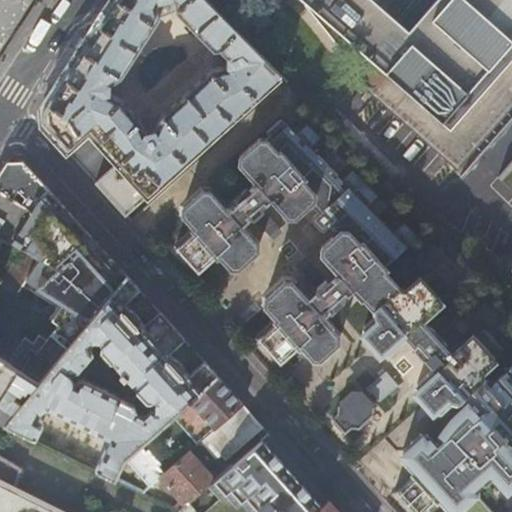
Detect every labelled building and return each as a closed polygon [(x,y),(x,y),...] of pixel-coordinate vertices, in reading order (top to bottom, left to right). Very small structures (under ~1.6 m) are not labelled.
[(41,108),(42,123),(81,165),(125,214),(279,79),(204,0),(110,0),(81,46),(41,108)] [(511,0),(294,0),(302,6),(347,58),(387,12),(372,0),(415,0),(349,75),(457,170),(511,107),(511,0)] [(250,192),(246,192),(233,204),(234,205),(228,211),(212,193),(204,192),(186,208),(185,217),(196,229),(194,231),(195,233),(177,249),(199,271),(216,254),(217,255),(219,253),(230,266),(238,267),(256,250),(257,243),(241,225),(251,216),(253,217),(259,212),(262,209),(261,207),(271,197),(288,216),(295,216),(308,205),(315,206),(320,212),(312,218),(322,230),(330,223),(337,232),(322,246),(322,253),(338,273),(328,282),(325,281),(318,287),(318,291),(309,299),(292,281),(285,280),(265,297),(264,303),(276,317),(274,319),(275,321),(257,337),(281,363),(299,347),(300,348),(302,346),(314,358),(321,360),(338,345),(339,334),(331,326),(331,324),(324,315),(330,310),(333,311),(343,302),(344,294),(347,295),(353,289),(361,298),(364,296),(375,309),(376,318),(365,327),(365,333),(381,351),(388,352),(406,337),(415,346),(414,348),(426,361),(427,360),(436,369),(419,384),(418,390),(434,410),(442,410),(452,401),(460,403),(460,406),(464,412),(462,415),(467,420),(460,424),(452,426),(440,446),(430,436),(422,436),(403,452),(403,459),(415,472),(413,474),(414,475),(396,491),(414,511),(424,511),(437,501),(438,502),(440,500),(450,511),(448,511),(490,511),(477,497),(478,488),(482,484),(485,487),(497,478),(508,490),(511,486),(511,369),(506,370),(505,374),(488,389),(482,382),(484,380),(483,373),(496,361),(496,360),(474,336),(467,341),(438,308),(444,302),(422,278),(408,290),(404,288),(390,272),(391,270),(390,269),(420,237),(407,225),(397,235),(368,207),(378,197),(354,173),(344,183),(310,149),(319,138),(307,127),(297,137),(281,122),(266,135),(269,139),(267,142),(258,142),(241,158),(239,166),(256,184),(251,189),(250,192)] [(511,160),(497,177),(511,192),(511,160)] [(33,202),(48,190),(39,179),(22,161),(7,161),(1,170),(0,171),(0,190),(29,208),(33,202)] [(29,208),(0,190),(0,234),(9,240),(29,208)] [(50,317),(59,324),(40,348),(24,338),(7,364),(38,384),(126,276),(85,231),(48,190),(33,202),(29,208),(9,240),(20,248),(38,259),(25,279),(34,284),(30,290),(56,306),(50,317)] [(269,235),(278,227),(269,217),(260,225),(269,235)] [(38,259),(20,248),(0,280),(17,291),(21,285),(25,279),(38,259)] [(311,280),(319,272),(310,262),(302,270),(311,280)] [(159,313),(144,326),(123,302),(138,289),(126,276),(38,384),(32,392),(16,413),(6,423),(36,438),(42,427),(41,422),(37,418),(41,412),(47,409),(106,438),(111,441),(97,468),(116,478),(128,456),(140,445),(189,400),(216,375),(204,362),(189,376),(168,352),(182,338),(159,313)] [(0,293),(11,301),(17,291),(0,280),(0,279),(0,293)] [(34,284),(25,279),(21,285),(30,290),(34,284)] [(32,392),(38,384),(7,364),(0,359),(0,420),(6,423),(16,413),(9,408),(15,401),(13,398),(17,393),(20,395),(22,391),(26,393),(28,390),(32,392)] [(342,399),(375,377),(364,362),(331,384),(342,399)] [(214,429),(242,404),(228,388),(216,375),(189,400),(214,429)] [(373,408),(361,394),(354,394),(339,405),(339,414),(333,419),(344,431),(351,427),(359,427),(372,416),(373,408)] [(251,414),(242,404),(214,429),(202,441),(207,447),(211,442),(227,460),(263,428),(251,414)] [(319,511),(323,509),(260,439),(216,479),(207,486),(217,498),(201,511),(319,511)] [(164,463),(161,464),(149,450),(146,453),(140,445),(128,456),(152,485),(160,478),(170,470),(164,463)] [(216,479),(191,451),(170,470),(160,478),(181,502),(175,507),(181,509),(187,504),(207,486),(216,479)] [(0,511),(66,511),(16,488),(22,467),(0,453),(0,511)] [(339,511),(330,502),(323,509),(319,511),(339,511)]
